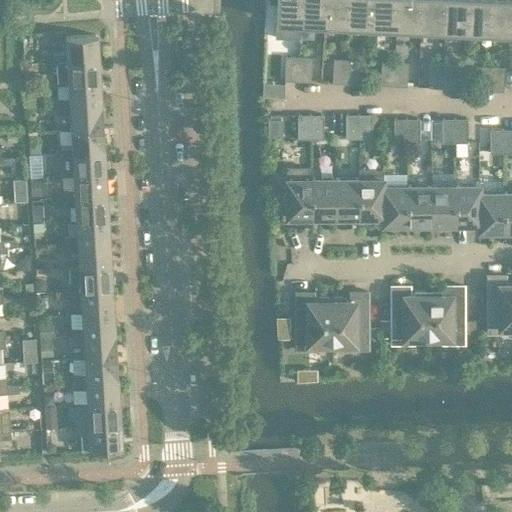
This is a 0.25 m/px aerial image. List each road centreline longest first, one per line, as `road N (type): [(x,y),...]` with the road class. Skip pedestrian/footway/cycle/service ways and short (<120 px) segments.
road 1 (residential): [(104,511),(150,508),(172,469),(156,92)]
road 2 (residential): [(511,253),(459,266),(290,267)]
